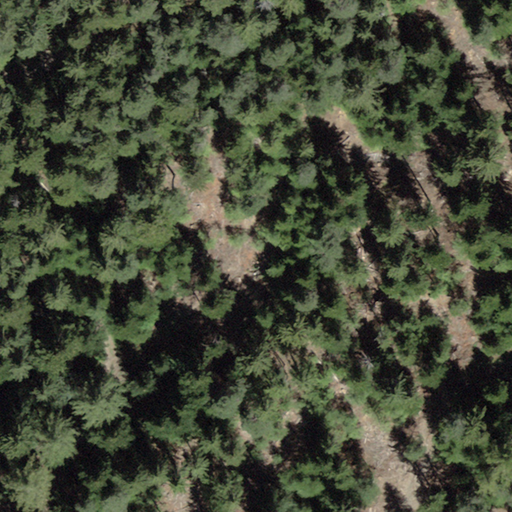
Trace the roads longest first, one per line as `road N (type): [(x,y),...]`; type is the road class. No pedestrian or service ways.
road 1 (track): [(187,0),(158,29),(0,110)]
road 2 (track): [(0,389),(23,418),(21,483),(0,505)]
